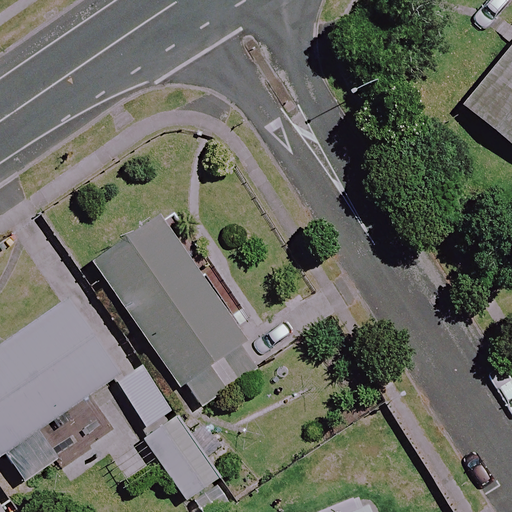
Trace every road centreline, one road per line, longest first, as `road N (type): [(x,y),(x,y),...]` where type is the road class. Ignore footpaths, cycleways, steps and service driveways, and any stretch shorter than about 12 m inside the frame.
road 1 (residential): [(511,452),(223,0)]
road 2 (tertiary): [(0,122),(179,0)]
